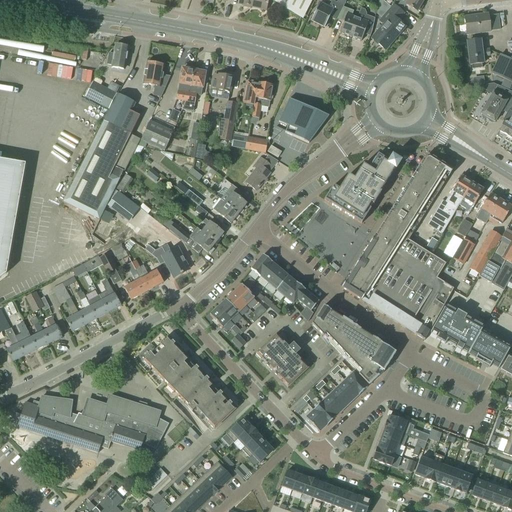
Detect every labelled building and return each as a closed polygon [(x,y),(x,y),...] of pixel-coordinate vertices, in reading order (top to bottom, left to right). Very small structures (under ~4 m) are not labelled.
[(237,0),(237,4),(244,6),(243,7),(249,8),(249,7),(266,11),(268,2),(258,0),(237,0)] [(319,4),(311,21),(324,28),(328,21),(330,17),(336,20),(342,8),(341,8),(342,7),(345,0),(337,0),(336,4),(332,1),(328,8),(319,4)] [(381,19),(380,21),(384,25),(371,40),(383,50),(402,26),(396,20),(403,12),(394,4),(390,8),(380,0),(379,0),(376,15),(381,19)] [(420,11),(423,5),(421,4),(422,0),(402,0),(401,1),(405,4),(405,5),(416,11),(417,9),(420,11)] [(338,34),(349,38),(356,19),(350,17),(352,12),(342,8),(336,20),(342,22),(338,34)] [(356,19),(349,38),(360,42),(364,30),(365,31),(371,33),(374,19),(369,17),(366,16),(366,15),(364,10),(362,10),(360,9),(357,18),(356,18),(356,19)] [(488,14),(464,17),(466,35),(490,32),(488,14)] [(470,69),(481,68),(481,64),(483,64),(482,56),(489,56),(488,49),(481,50),(479,40),(465,41),(468,65),(470,65),(470,69)] [(108,54),(106,65),(112,66),(111,68),(124,70),(125,66),(129,48),(115,45),(113,54),(108,54)] [(511,61),(499,55),(491,74),(503,80),(500,87),(508,91),(511,83),(511,81),(511,61)] [(147,63),(143,84),(155,87),(160,88),(162,76),(164,66),(162,66),(162,65),(158,64),(156,65),(154,65),(153,63),(149,62),(148,63),(147,63)] [(179,84),(176,100),(185,102),(187,102),(193,71),(181,69),(179,84)] [(190,86),(187,102),(194,104),(195,95),(200,96),(201,88),(204,73),(193,71),(191,79),(190,86)] [(218,75),(217,76),(213,76),(210,90),(222,92),(221,99),(227,100),(231,78),(218,75)] [(257,84),(256,84),(255,82),(251,82),(249,83),(247,82),(246,86),(244,86),(241,102),(241,104),(253,107),(254,104),(253,104),(254,100),(257,83),(257,84)] [(115,95),(92,83),(85,98),(108,110),(115,95)] [(253,107),(251,118),(258,119),(261,107),(268,109),(269,102),(270,102),(271,100),(272,100),(272,96),(272,95),(273,86),(272,86),(257,83),(254,100),(253,104),(254,104),(253,107)] [(490,95),(479,115),(492,123),(500,110),(506,100),(503,98),(507,91),(496,86),(492,92),(491,95),(490,95)] [(135,104),(117,95),(63,203),(99,221),(115,188),(110,185),(112,182),(111,182),(108,180),(130,135),(129,134),(138,116),(131,113),(135,104)] [(289,99),(278,123),(287,127),(284,133),(308,144),(328,118),(289,99)] [(226,102),(223,120),(219,119),(218,138),(219,138),(219,140),(230,142),(237,104),(226,102)] [(511,112),(509,111),(508,111),(502,121),(503,122),(497,131),(511,139),(511,112)] [(149,121),(140,141),(164,152),(173,132),(149,121)] [(233,135),(230,148),(244,150),(245,150),(247,138),(233,135)] [(247,138),(245,150),(264,153),(266,141),(247,138)] [(270,147),(266,152),(276,159),(280,153),(273,149),(270,147)] [(333,187),(324,201),(332,206),(331,206),(340,212),(344,214),(353,220),(361,225),(370,210),(369,210),(372,205),(373,206),(380,194),(379,193),(394,170),(395,171),(400,162),(391,157),(388,162),(377,155),(375,160),(375,159),(371,165),(371,166),(368,170),(362,166),(360,170),(359,169),(355,176),(356,176),(354,180),(348,176),(347,178),(346,178),(339,189),(339,190),(333,187)] [(414,335),(424,342),(453,289),(436,279),(445,264),(408,241),(452,171),(429,156),(425,157),(374,238),(373,237),(368,245),(369,246),(363,256),(362,256),(352,271),(353,271),(346,282),(346,281),(341,289),(361,302),(414,335)] [(244,182),(255,192),(269,175),(265,172),(269,167),(259,158),(252,166),(255,168),(244,182)] [(0,161),(0,282),(9,276),(28,166),(0,161)] [(202,177),(192,169),(188,174),(198,182),(202,177)] [(150,170),(146,176),(156,183),(160,178),(150,170)] [(425,223),(427,224),(441,233),(457,205),(471,183),(459,175),(451,189),(450,189),(443,201),(440,199),(425,223)] [(123,194),(133,180),(125,176),(116,189),(123,194)] [(482,189),(471,183),(457,205),(466,210),(464,214),(466,215),(482,189)] [(231,185),(224,194),(228,197),(223,203),(238,214),(245,204),(237,197),(240,193),(231,185)] [(185,195),(184,196),(198,207),(199,207),(202,202),(188,191),(185,195)] [(481,209),(475,220),(485,225),(487,221),(484,220),(493,205),(495,206),(499,199),(496,197),(497,196),(490,192),(489,193),(480,208),(481,209)] [(118,194),(109,206),(129,221),(138,210),(118,194)] [(484,220),(487,221),(495,226),(498,222),(500,223),(511,207),(499,199),(495,206),(493,205),(484,220)] [(230,224),(238,214),(223,203),(219,200),(212,209),(230,224)] [(199,207),(198,207),(194,211),(203,219),(207,214),(199,207)] [(201,223),(203,224),(205,226),(200,232),(214,243),(222,234),(204,219),(201,223)] [(472,226),(470,224),(464,221),(456,233),(465,238),(466,236),(469,231),(472,226)] [(172,224),(168,230),(184,243),(188,238),(206,253),(207,253),(209,255),(213,250),(211,248),(214,243),(200,232),(196,229),(189,237),(172,224)] [(500,238),(479,275),(478,277),(503,292),(506,287),(510,280),(511,276),(511,233),(506,230),(501,239),(500,238)] [(469,231),(466,236),(476,242),(479,236),(469,231)] [(500,238),(490,232),(469,270),(479,275),(500,238)] [(436,242),(430,239),(425,247),(431,251),(436,242)] [(463,241),(452,260),(462,266),(473,246),(463,241)] [(148,246),(144,251),(156,260),(160,266),(165,263),(173,279),(180,275),(180,276),(182,274),(188,270),(177,249),(170,253),(165,256),(162,249),(161,248),(155,252),(148,246)] [(103,266),(107,274),(116,270),(108,254),(99,259),(103,266)] [(259,277),(271,264),(271,263),(263,256),(251,270),(259,277)] [(103,266),(99,259),(98,257),(97,257),(91,261),(82,266),(86,272),(87,274),(103,266)] [(131,264),(135,271),(147,293),(153,289),(152,288),(162,283),(155,271),(148,275),(143,266),(139,268),(135,261),(131,264)] [(135,271),(131,264),(126,267),(134,283),(123,289),(130,301),(141,294),(142,295),(147,293),(135,271)] [(259,277),(256,282),(264,289),(268,284),(279,271),(279,270),(271,264),(259,277)] [(82,266),(73,271),(76,276),(76,277),(86,272),(82,266)] [(268,284),(276,291),(287,277),(279,271),(268,284)] [(287,277),(276,291),(284,298),(296,284),(287,277)] [(74,278),(62,284),(64,288),(76,281),(74,278)] [(297,300),(305,292),(305,291),(296,284),(284,298),(293,305),(297,300)] [(106,292),(99,296),(102,302),(108,313),(120,307),(114,295),(109,286),(104,289),(106,292)] [(233,293),(246,306),(254,299),(251,296),(247,292),(243,287),(241,286),(233,293)] [(65,289),(55,295),(60,305),(65,303),(73,317),(66,321),(72,333),(84,326),(78,315),(70,300),(65,289)] [(305,292),(297,300),(311,312),(318,303),(305,292)] [(36,293),(25,298),(33,314),(43,308),(43,307),(36,293)] [(225,301),(238,314),(246,306),(233,293),(225,301)] [(99,296),(87,303),(90,308),(96,320),(108,313),(102,302),(99,296)] [(225,301),(217,308),(230,322),(238,314),(225,301)] [(362,380),(368,387),(383,372),(395,354),(381,344),(372,338),(372,339),(360,331),(342,320),(330,312),(323,307),(311,325),(359,375),(358,376),(362,380)] [(445,307),(430,334),(456,348),(455,349),(461,352),(461,351),(468,355),(470,351),(481,331),(481,330),(483,328),(465,318),(466,317),(457,312),(456,313),(445,307)] [(96,320),(90,308),(78,315),(84,326),(96,320)] [(222,329),(230,322),(217,308),(209,316),(213,320),(212,321),(216,326),(218,325),(222,329)] [(1,311),(0,311),(0,333),(10,329),(1,311)] [(30,321),(33,327),(39,324),(36,318),(35,318),(30,321)] [(49,330),(43,333),(49,344),(61,338),(55,327),(51,318),(45,321),(49,330)] [(11,330),(5,333),(13,348),(6,351),(12,363),(24,357),(19,345),(11,330)] [(481,331),(468,355),(475,359),(476,358),(492,366),(498,370),(510,348),(505,345),(481,331)] [(36,351),(49,344),(43,333),(31,339),(36,351)] [(255,354),(255,355),(260,360),(261,359),(266,365),(265,366),(271,372),(275,368),(278,370),(274,374),(287,388),(307,369),(299,360),(297,363),(292,358),(299,351),(292,344),(285,351),(281,346),(283,344),(275,335),(255,354)] [(245,345),(237,336),(231,341),(239,350),(245,345)] [(151,371),(163,383),(164,382),(167,386),(166,386),(173,394),(174,393),(177,396),(176,397),(191,413),(198,407),(206,416),(204,418),(207,422),(207,423),(213,430),(235,410),(228,403),(227,404),(225,401),(225,400),(218,393),(217,394),(214,390),(211,393),(207,390),(212,386),(205,378),(204,379),(201,376),(202,375),(194,368),(193,368),(190,364),(186,367),(183,364),(187,360),(176,348),(175,349),(172,346),(173,345),(166,338),(159,345),(160,346),(150,355),(150,354),(142,361),(149,368),(150,367),(152,370),(151,371)] [(26,341),(19,345),(24,357),(36,351),(31,339),(26,341)] [(511,359),(508,357),(500,371),(511,377),(511,359)] [(358,396),(367,388),(353,374),(344,382),(358,396)] [(350,404),(358,396),(344,382),(336,389),(350,404)] [(497,393),(502,396),(505,390),(500,387),(497,393)] [(329,396),(343,411),(350,404),(336,389),(329,396)] [(329,396),(321,403),(335,418),(343,411),(329,396)] [(24,404),(20,416),(12,414),(9,424),(16,427),(16,428),(97,454),(99,448),(107,451),(110,443),(139,452),(141,445),(154,452),(167,426),(156,420),(158,414),(144,409),(145,406),(138,403),(137,407),(110,399),(110,398),(109,397),(106,408),(88,402),(83,417),(77,415),(74,421),(68,419),(70,402),(69,402),(69,403),(42,399),(42,398),(41,398),(38,404),(32,402),(31,406),(24,404)] [(335,418),(321,403),(313,412),(327,426),(335,418)] [(297,405),(292,409),(296,414),(302,409),(297,405)] [(321,432),(327,426),(313,412),(305,419),(305,418),(305,419),(306,420),(305,422),(309,426),(311,425),(319,434),(319,433),(321,432)] [(388,417),(384,428),(384,429),(402,435),(406,436),(419,441),(421,434),(409,430),(411,425),(406,423),(388,417)] [(242,419),(225,435),(234,444),(237,441),(251,428),(250,427),(242,419)] [(354,428),(368,433),(371,425),(357,420),(354,428)] [(237,441),(234,444),(240,451),(241,450),(244,448),(244,449),(258,436),(258,435),(250,427),(251,428),(237,441)] [(384,429),(380,439),(398,446),(402,447),(406,436),(402,435),(384,429)] [(350,432),(345,443),(368,453),(373,441),(350,432)] [(421,434),(419,441),(426,443),(428,437),(421,434)] [(244,448),(241,450),(249,459),(252,457),(252,456),(265,444),(258,436),(244,449),(244,448)] [(377,449),(376,450),(394,456),(394,455),(398,446),(380,439),(377,449)] [(511,443),(507,442),(502,454),(511,457),(511,443)] [(265,444),(252,456),(252,457),(259,464),(273,451),(265,444)] [(376,449),(372,460),(378,463),(384,465),(391,467),(395,455),(394,455),(394,456),(376,450),(377,449),(376,449)] [(420,458),(414,476),(424,479),(425,480),(431,462),(420,458)] [(424,479),(424,480),(435,484),(435,483),(441,466),(431,462),(425,480),(424,479)] [(217,463),(207,472),(222,488),(231,479),(217,463)] [(242,465),(234,472),(236,474),(238,477),(241,480),(249,472),(242,465)] [(441,466),(435,483),(445,487),(451,470),(441,466)] [(451,470),(445,487),(454,491),(455,491),(461,473),(451,470)] [(454,491),(460,493),(461,493),(466,495),(473,474),(462,470),(461,473),(455,491),(454,491)] [(207,472),(198,481),(213,497),(213,496),(213,497),(222,489),(221,488),(222,488),(207,472)] [(287,472),(281,488),(292,492),(297,475),(287,472)] [(297,475),(292,492),(302,495),(308,479),(307,479),(297,475)] [(308,479),(302,495),(312,499),(318,483),(307,478),(307,479),(308,479)] [(198,481),(188,490),(203,505),(213,497),(198,481)] [(476,481),(470,496),(481,500),(487,484),(476,481)] [(318,483),(312,499),(322,503),(328,487),(318,483)] [(487,484),(481,500),(491,504),(497,488),(487,484)] [(328,487),(322,503),(333,507),(339,491),(328,487)] [(253,488),(247,492),(253,502),(259,498),(253,488)] [(497,488),(491,504),(501,508),(507,492),(497,488)] [(90,511),(111,511),(122,502),(110,490),(104,496),(106,497),(94,509),(90,511)] [(137,494),(134,490),(129,495),(133,498),(137,494)] [(188,490),(179,499),(191,511),(196,511),(203,505),(188,490)] [(339,491),(333,507),(343,511),(349,494),(339,491)] [(501,508),(500,508),(510,511),(511,511),(511,510),(511,493),(507,492),(501,508)] [(349,494),(343,511),(346,511),(354,511),(359,498),(358,498),(349,494)] [(158,495),(151,502),(153,503),(154,505),(155,506),(162,499),(160,497),(158,495)] [(366,511),(370,502),(358,497),(358,498),(359,498),(354,511),(366,511)] [(191,511),(179,499),(170,507),(173,511),(191,511)]
